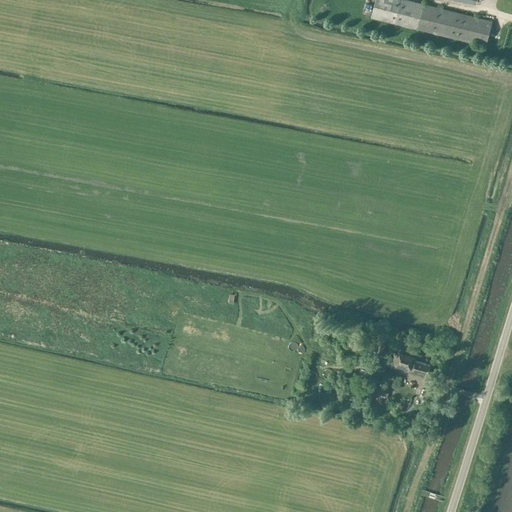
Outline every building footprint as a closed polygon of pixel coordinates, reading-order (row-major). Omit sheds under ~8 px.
[(492,22),(405,0),(375,0),(371,18),(486,47),(492,22)] [(346,351),(355,353),(360,336),(351,334),(346,351)] [(391,339),(380,335),(375,352),(382,354),(386,343),(389,344),(391,339)] [(399,340),(394,358),(392,366),(411,372),(412,369),(427,374),(430,365),(415,360),(416,357),(405,354),(408,343),(399,340)] [(379,387),(389,389),(392,375),(383,373),(379,387)] [(360,390),(368,391),(368,375),(361,375),(360,390)] [(345,388),(339,387),(337,400),(342,401),(345,388)]
